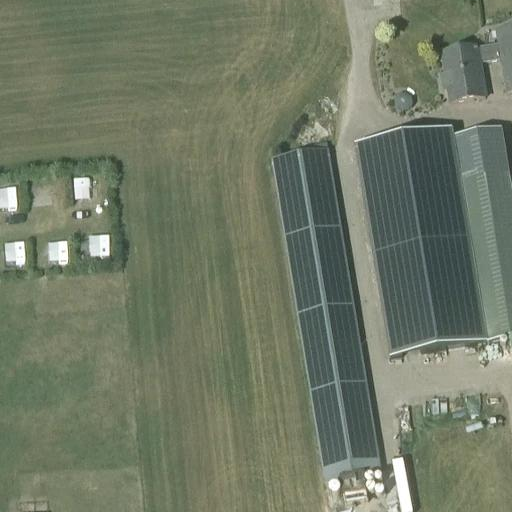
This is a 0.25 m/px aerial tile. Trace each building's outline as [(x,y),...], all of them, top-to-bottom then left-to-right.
[(511,30),(495,33),(497,48),(477,51),(479,66),(500,63),(505,97),(511,95),(511,30)] [(477,50),(442,56),(450,106),(484,100),(477,51),(477,50)] [(401,115),(408,114),(412,109),(411,102),(404,97),(397,98),(393,103),(394,110),(401,115)] [(354,149),(389,361),(470,347),(461,290),(477,287),(460,187),(507,180),(499,133),(453,141),(452,133),(354,149)] [(325,486),(381,477),(327,154),(271,163),(325,486)] [(511,340),(511,210),(507,180),(460,187),(477,287),(461,290),(470,347),(488,344),(511,340)]
